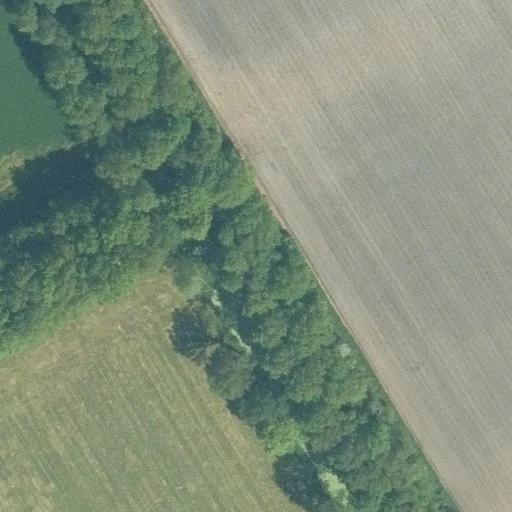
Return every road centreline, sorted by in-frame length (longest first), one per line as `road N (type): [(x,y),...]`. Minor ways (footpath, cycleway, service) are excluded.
road 1 (track): [(170,158),(386,511)]
road 2 (track): [(73,0),(170,158)]
